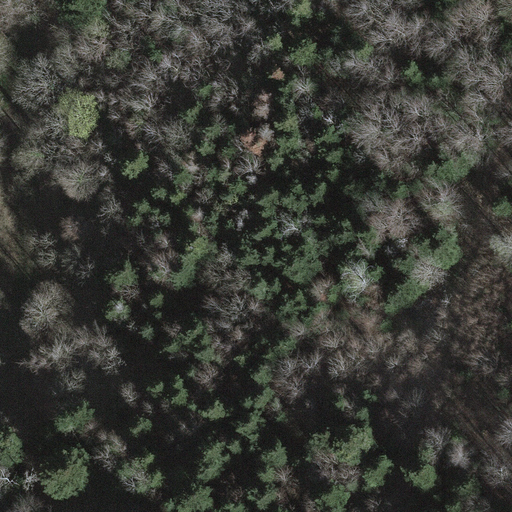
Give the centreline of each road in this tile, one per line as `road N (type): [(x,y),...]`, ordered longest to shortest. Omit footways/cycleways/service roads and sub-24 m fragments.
road 1 (track): [(391,511),(511,114)]
road 2 (track): [(18,163),(0,23)]
